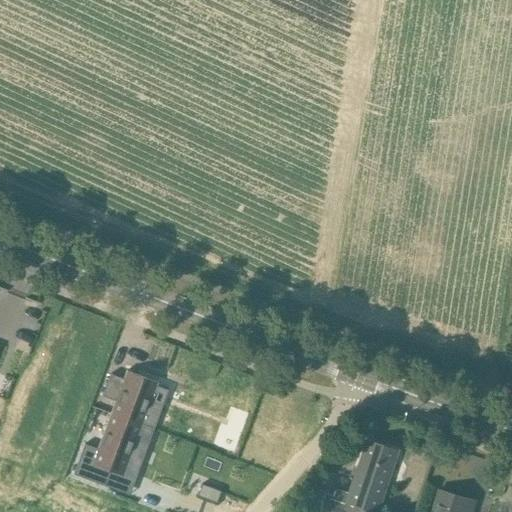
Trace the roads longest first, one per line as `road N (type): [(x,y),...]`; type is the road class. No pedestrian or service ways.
road 1 (tertiary): [(358,375),(0,239)]
road 2 (residential): [(254,511),(323,435),(358,375)]
road 3 (tertiary): [(511,429),(358,375)]
